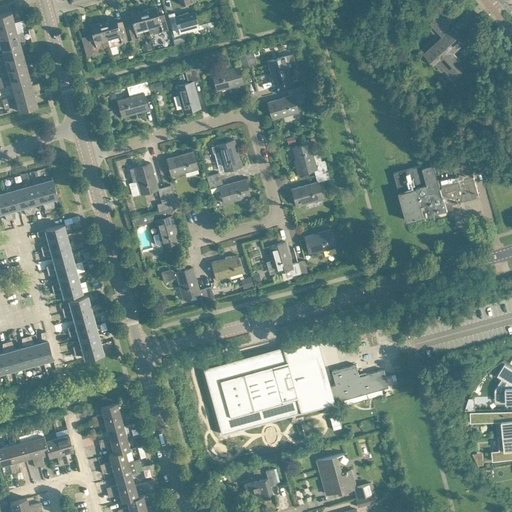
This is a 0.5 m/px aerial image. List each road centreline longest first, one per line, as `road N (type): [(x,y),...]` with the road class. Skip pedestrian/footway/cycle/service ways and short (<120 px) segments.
road 1 (residential): [(141,354),(511,251)]
road 2 (residential): [(200,213),(207,238),(275,214),(246,116),(85,154)]
road 3 (residential): [(141,354),(85,154)]
road 4 (residential): [(184,511),(141,354)]
